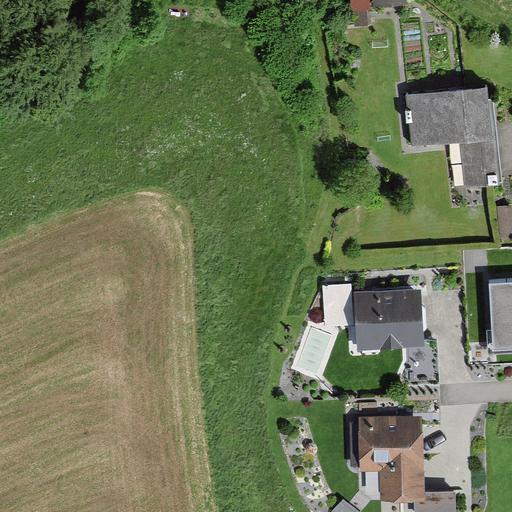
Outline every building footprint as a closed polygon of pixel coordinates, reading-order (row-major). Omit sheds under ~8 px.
[(402,89),(406,144),(456,140),(460,190),(494,187),(486,83),(402,89)] [(511,245),(493,246),(494,268),(511,268),(511,245)] [(511,279),(489,281),(493,352),(511,351),(511,279)] [(351,291),(356,355),(425,350),(420,286),(351,291)] [(428,334),(464,332),(462,286),(424,288),(425,311),(427,311),(428,334)] [(380,503),(424,505),(426,422),(358,419),(356,475),(381,476),(380,503)] [(328,511),(365,511),(345,494),(328,511)]
